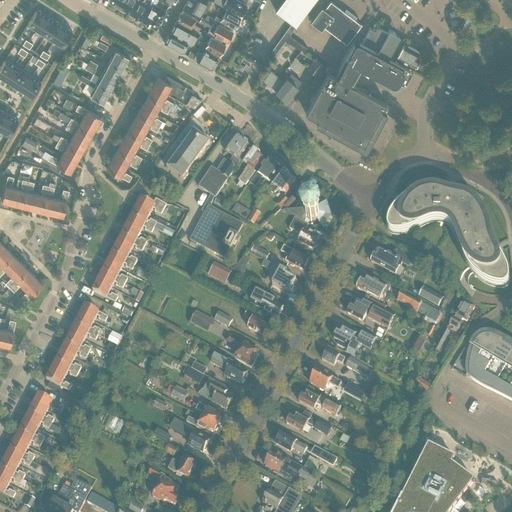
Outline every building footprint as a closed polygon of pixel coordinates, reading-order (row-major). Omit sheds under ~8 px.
[(129,13),(135,0),(123,0),(119,7),(129,13)] [(145,11),(150,0),(143,0),(142,2),(138,0),(135,0),(129,13),(143,22),(148,13),(145,11)] [(162,1),(160,0),(150,0),(145,11),(148,13),(143,22),(155,29),(165,11),(153,4),(154,2),(159,5),(162,1)] [(187,0),(182,10),(191,14),(197,18),(201,10),(205,13),(211,2),(206,0),(187,0)] [(237,0),(212,0),(223,6),(222,7),(226,9),(227,10),(228,8),(241,15),(247,5),(237,0)] [(283,0),(275,11),(292,23),(296,26),(315,0),(283,0)] [(346,43),(361,24),(360,23),(358,22),(355,19),(357,17),(351,13),(349,15),(330,0),(324,8),(321,6),(310,21),(321,29),(323,26),(346,43)] [(225,23),(234,28),(240,17),(227,10),(226,9),(221,19),(216,16),(214,21),(218,23),(223,26),(225,23)] [(37,10),(27,25),(36,31),(46,15),(37,10)] [(462,32),(466,28),(468,28),(470,27),(471,26),(472,25),(473,23),(473,22),(473,20),(472,18),(471,17),(471,11),(467,15),(466,16),(461,25),(462,26),(462,32)] [(195,19),(190,16),(181,12),(176,21),(197,33),(200,27),(193,23),(195,19)] [(46,15),(36,31),(44,37),(54,21),(46,15)] [(213,22),(202,16),(199,21),(210,27),(213,22)] [(54,21),(44,37),(53,42),(63,26),(54,21)] [(198,34),(190,29),(176,21),(170,31),(193,44),(198,34)] [(226,41),(232,31),(223,26),(218,23),(213,32),(209,30),(206,34),(211,37),(224,44),(226,41)] [(290,34),(296,26),(292,23),(270,52),(274,55),(285,41),(304,51),(307,47),(290,34)] [(63,26),(53,42),(62,48),(72,32),(63,26)] [(389,30),(388,32),(387,33),(377,27),(375,30),(370,28),(362,42),(395,60),(397,56),(414,66),(415,65),(417,64),(419,61),(418,59),(419,57),(417,56),(419,52),(403,44),(403,45),(400,43),(401,42),(397,39),(397,38),(397,37),(396,34),(395,34),(394,33),(394,32),(392,31),(389,30)] [(164,43),(178,51),(182,53),(185,48),(186,49),(189,44),(169,33),(164,43)] [(199,47),(208,52),(209,50),(219,55),(225,44),(224,44),(211,37),(207,43),(203,41),(199,47)] [(108,45),(97,40),(95,45),(105,50),(108,45)] [(354,43),(339,71),(354,79),(361,67),(391,84),(393,84),(396,83),(398,81),(404,84),(412,70),(359,42),(357,41),(355,42),(354,43)] [(187,55),(193,59),(198,62),(211,69),(218,57),(205,50),(203,54),(197,51),(195,54),(190,51),(187,55)] [(122,69),(128,57),(116,51),(109,62),(122,69)] [(5,59),(0,67),(0,77),(4,80),(14,65),(5,59)] [(307,69),(316,76),(324,66),(315,59),(307,69)] [(97,64),(89,60),(87,64),(95,69),(97,64)] [(115,80),(122,69),(109,62),(103,73),(115,80)] [(93,73),(95,69),(87,64),(85,69),(93,73)] [(14,65),(4,80),(13,86),(23,70),(14,65)] [(354,79),(339,71),(339,72),(326,65),(323,70),(322,70),(310,85),(318,89),(305,114),(363,145),(386,104),(351,85),(354,79)] [(62,66),(53,83),(59,86),(68,69),(62,66)] [(95,69),(93,73),(101,77),(97,84),(109,91),(115,80),(103,73),(95,69)] [(23,70),(13,86),(22,91),(32,76),(23,70)] [(275,92),(286,100),(297,86),(300,82),(291,74),(288,78),(287,78),(284,82),(271,71),(264,80),(277,90),(275,92)] [(81,75),(79,80),(87,84),(89,80),(89,79),(81,75)] [(32,76),(22,91),(31,97),(41,81),(32,76)] [(158,77),(152,86),(166,94),(168,90),(180,97),(184,91),(179,88),(182,85),(167,76),(164,81),(158,77)] [(89,80),(87,84),(95,88),(91,96),(103,102),(109,91),(97,84),(89,80)] [(152,86),(147,95),(169,108),(172,103),(166,99),(165,101),(163,100),(166,94),(152,86)] [(147,95),(142,105),(156,112),(159,106),(161,108),(160,109),(166,113),(169,108),(147,95)] [(186,104),(194,108),(201,100),(191,95),(186,104)] [(66,99),(63,105),(69,108),(72,103),(66,99)] [(85,113),(82,119),(95,126),(101,117),(87,110),(79,105),(76,110),(82,114),(83,112),(85,113)] [(142,105),(137,114),(159,126),(162,121),(156,118),(155,119),(153,118),(156,112),(142,105)] [(0,109),(0,130),(9,115),(0,109)] [(65,124),(69,117),(59,112),(56,119),(65,124)] [(137,114),(132,123),(146,131),(149,125),(151,126),(150,128),(156,131),(159,126),(137,114)] [(9,115),(0,130),(0,131),(9,136),(18,120),(9,115)] [(68,123),(90,136),(95,126),(82,119),(79,125),(76,124),(77,121),(71,118),(68,123)] [(72,137),(85,145),(90,136),(68,123),(65,129),(71,132),(73,130),(75,131),(72,137)] [(132,123),(127,132),(148,144),(151,139),(146,136),(145,138),(142,136),(146,131),(132,123)] [(194,131),(167,169),(183,180),(210,143),(194,131)] [(127,132),(122,141),(135,149),(139,143),(141,144),(140,146),(146,149),(148,144),(127,132)] [(26,137),(24,142),(33,147),(36,142),(26,137)] [(58,142),(80,154),(85,145),(72,137),(68,143),(66,142),(67,140),(61,137),(58,142)] [(249,146),(237,137),(226,152),(233,157),(222,175),(211,168),(198,187),(211,195),(202,212),(205,214),(190,241),(225,259),(243,225),(211,208),(212,206),(211,205),(215,198),(215,199),(240,161),(239,161),(249,146)] [(122,141),(116,150),(138,162),(141,157),(135,154),(134,156),(132,155),(135,149),(122,141)] [(65,150),(61,156),(75,163),(80,154),(58,142),(55,147),(61,151),(62,149),(65,150)] [(248,182),(249,182),(256,172),(254,171),(263,158),(259,155),(260,154),(252,149),(242,162),(248,167),(244,172),(244,173),(238,181),(245,186),(248,182)] [(116,150),(111,160),(125,167),(128,161),(131,163),(130,165),(135,168),(138,162),(116,150)] [(75,163),(61,156),(58,162),(56,160),(57,158),(51,155),(48,160),(56,165),(70,172),(75,163)] [(125,167),(111,160),(106,169),(120,177),(127,181),(130,176),(125,173),(124,174),(122,173),(125,167)] [(256,172),(249,182),(253,185),(260,176),(270,183),(280,169),(268,160),(258,173),(256,172)] [(278,189),(285,194),(295,180),(288,176),(288,175),(282,171),(272,184),(268,191),(274,195),(278,189)] [(1,201),(12,203),(15,188),(9,187),(9,184),(12,184),(13,178),(7,177),(5,186),(1,201)] [(15,188),(12,203),(22,206),(28,181),(22,180),(20,186),(22,187),(22,190),(15,188)] [(28,181),(22,206),(32,208),(36,193),(29,192),(30,189),(32,189),(34,183),(28,181)] [(36,193),(32,208),(42,211),(48,186),(42,185),(40,192),(43,192),(42,195),(36,193)] [(48,186),(42,211),(53,213),(56,198),(49,197),(50,194),(52,195),(54,188),(48,186)] [(469,269),(473,274),(476,277),(481,281),(487,284),(490,285),(497,287),(503,287),(506,286),(508,284),(509,281),(509,278),(508,271),(506,265),(503,258),(499,253),(496,247),(493,241),(491,232),(489,223),(487,217),(484,212),(480,206),(477,202),(472,198),(467,195),(461,194),(455,193),(446,191),(437,188),(430,188),(423,189),(417,192),(411,195),(405,199),(399,204),(394,210),(390,214),(388,219),(387,224),(388,230),(390,233),(394,234),(398,235),(406,233),(416,229),(426,224),(430,222),(435,221),(440,221),(445,223),(449,226),(452,230),(464,261),(466,265),(469,269)] [(56,198),(53,213),(63,216),(66,201),(69,191),(63,190),(61,197),(64,197),(63,200),(56,198)] [(227,201),(218,197),(214,204),(223,208),(227,201)] [(285,197),(277,205),(283,211),(291,202),(285,197)] [(141,198),(136,208),(150,215),(153,209),(156,210),(155,212),(161,216),(167,205),(156,199),(153,204),(141,198)] [(284,210),(284,212),(299,220),(303,222),(305,219),(311,222),(317,220),(320,224),(323,229),(331,216),(326,201),(319,208),(313,205),(306,207),(303,213),(302,212),(284,210)] [(136,208),(131,217),(154,229),(157,223),(151,220),(149,223),(147,221),(150,215),(136,208)] [(250,213),(244,209),(239,216),(246,219),(250,213)] [(131,217),(127,226),(140,234),(144,227),(146,228),(145,231),(151,234),(154,229),(131,217)] [(289,229),(301,236),(298,242),(313,250),(319,238),(310,233),(311,233),(306,230),(308,225),(295,218),(289,229)] [(127,226),(122,236),(144,247),(147,242),(141,239),(140,241),(137,240),(140,234),(127,226)] [(175,232),(166,227),(163,234),(171,238),(175,232)] [(122,236),(117,245),(131,252),(134,246),(137,247),(135,249),(142,253),(144,247),(122,236)] [(117,245),(112,254),(135,266),(138,261),(131,257),(130,260),(127,258),(131,252),(117,245)] [(157,248),(153,246),(150,251),(162,257),(165,251),(157,247),(157,248)] [(254,246),(254,247),(251,253),(266,261),(270,255),(254,246)] [(303,271),(310,260),(294,251),(294,252),(284,246),(281,252),(289,256),(286,262),(303,271)] [(0,267),(13,254),(5,247),(0,252),(0,267)] [(372,256),(371,258),(371,261),(371,262),(396,276),(402,264),(409,268),(412,261),(405,256),(395,250),(392,256),(379,249),(376,254),(375,254),(375,255),(372,256)] [(9,273),(20,262),(13,254),(0,267),(0,276),(4,272),(3,270),(4,268),(9,273)] [(112,254),(107,264),(121,271),(124,264),(127,266),(126,268),(132,271),(135,266),(112,254)] [(293,287),(296,280),(286,275),(287,273),(265,261),(261,267),(270,271),(271,270),(273,271),(274,269),(279,272),(272,285),(289,294),(290,292),(292,292),(294,289),(293,287)] [(10,287),(28,269),(20,262),(9,273),(14,278),(12,280),(10,278),(6,283),(10,287)] [(232,272),(214,263),(208,276),(225,285),(232,272)] [(107,264),(102,273),(125,285),(128,279),(121,276),(120,278),(118,277),(121,271),(107,264)] [(451,272),(445,267),(441,272),(447,277),(451,272)] [(24,288),(35,277),(28,269),(10,287),(15,291),(19,287),(17,285),(19,283),(24,288)] [(102,273),(97,282),(111,289),(115,283),(117,284),(116,287),(122,290),(125,285),(102,273)] [(35,277),(24,288),(29,292),(27,294),(25,293),(21,297),(25,302),(32,295),(42,284),(35,277)] [(381,285),(366,277),(364,281),(362,280),(357,289),(380,301),(383,294),(386,295),(390,288),(382,283),(381,285)] [(111,289),(97,282),(93,292),(115,303),(118,298),(112,295),(110,297),(108,296),(111,289)] [(444,298),(424,287),(418,297),(438,308),(439,308),(444,310),(448,302),(444,299),(444,298)] [(258,289),(250,304),(277,319),(283,308),(276,304),(278,300),(258,289)] [(133,290),(130,295),(136,298),(134,300),(139,303),(143,295),(133,290)] [(441,314),(402,293),(397,301),(417,312),(426,317),(425,318),(436,324),(441,314)] [(395,317),(365,300),(362,306),(356,302),(353,307),(352,306),(347,314),(362,322),(365,317),(388,330),(395,317)] [(464,301),(456,316),(455,319),(453,318),(450,325),(458,330),(463,320),(467,322),(475,308),(464,301)] [(80,315),(94,322),(97,316),(100,317),(99,320),(105,323),(108,317),(85,306),(80,315)] [(134,312),(125,307),(122,313),(131,318),(134,312)] [(248,328),(267,338),(273,327),(256,318),(257,316),(248,311),(245,317),(252,321),(248,328)] [(196,312),(190,323),(208,333),(215,322),(196,312)] [(219,313),(215,321),(229,328),(233,321),(219,313)] [(75,324),(98,336),(101,331),(95,327),(93,330),(91,329),(94,322),(80,315),(75,324)] [(128,322),(116,316),(113,322),(125,328),(128,322)] [(10,330),(3,329),(0,342),(0,343),(10,346),(15,321),(9,320),(8,327),(10,327),(10,330)] [(71,334),(84,341),(88,334),(90,336),(89,338),(95,341),(98,336),(75,324),(71,334)] [(370,350),(377,339),(363,331),(360,337),(342,327),(339,332),(338,331),(334,339),(339,342),(337,346),(347,351),(346,354),(354,358),(361,345),(370,350)] [(450,333),(445,330),(434,350),(439,353),(450,333)] [(120,337),(110,333),(107,339),(117,343),(120,337)] [(66,343),(88,355),(91,349),(85,346),(84,348),(81,347),(84,341),(71,334),(66,343)] [(251,366),(258,352),(228,336),(225,341),(238,348),(234,357),(251,366)] [(411,349),(418,353),(425,340),(419,336),(411,349)] [(511,347),(503,342),(500,341),(491,337),(487,337),(483,337),(479,339),(476,342),(474,345),(473,349),(471,356),(470,362),(470,368),(470,374),(472,379),(480,385),(489,389),(505,397),(511,401),(511,347)] [(61,352),(75,360),(78,353),(81,354),(79,357),(86,360),(88,355),(66,343),(61,352)] [(328,349),(322,360),(334,367),(336,362),(342,365),(345,359),(328,349)] [(56,362),(79,373),(82,368),(75,365),(74,367),(71,366),(75,360),(61,352),(56,362)] [(230,359),(217,352),(210,364),(223,371),(224,367),(228,369),(225,375),(242,384),(247,374),(242,371),(243,370),(236,366),(237,365),(229,360),(230,359)] [(374,370),(351,357),(345,367),(368,380),(374,370)] [(51,371),(65,378),(68,372),(71,373),(70,375),(76,379),(79,373),(56,362),(51,371)] [(104,362),(100,368),(106,372),(110,366),(104,362)] [(207,370),(195,363),(192,368),(191,369),(204,376),(207,370)] [(203,377),(189,369),(184,377),(193,382),(193,383),(199,386),(203,377)] [(317,369),(309,383),(325,392),(329,385),(338,390),(342,383),(317,369)] [(62,384),(65,378),(51,371),(46,380),(69,392),(72,387),(65,383),(64,386),(62,384)] [(418,378),(414,385),(418,388),(422,381),(418,378)] [(226,410),(232,399),(225,395),(227,391),(208,380),(203,390),(202,391),(200,392),(199,394),(198,395),(226,410)] [(94,393),(85,388),(82,395),(90,399),(94,393)] [(188,395),(175,388),(171,396),(184,403),(188,395)] [(320,399),(306,391),(304,395),(303,394),(299,402),(314,410),(317,405),(323,408),(322,410),(336,418),(341,408),(321,397),(320,399)] [(39,394),(34,404),(48,411),(51,405),(54,406),(53,408),(59,411),(62,406),(39,394)] [(464,407),(469,410),(474,400),(469,397),(464,407)] [(168,406),(157,400),(153,407),(164,413),(168,406)] [(202,418),(218,426),(221,420),(218,418),(220,415),(199,403),(196,410),(203,414),(202,418)] [(34,404),(29,413),(52,425),(54,420),(48,417),(47,419),(45,417),(48,411),(34,404)] [(29,413),(24,422),(38,430),(41,423),(44,425),(43,427),(49,430),(52,425),(29,413)] [(302,417),(296,414),(293,417),(291,416),(287,424),(303,433),(308,424),(315,428),(315,429),(328,437),(332,429),(319,422),(318,423),(312,420),(312,421),(310,420),(312,417),(305,413),(302,417)] [(214,433),(218,426),(202,418),(198,423),(189,418),(186,422),(190,424),(209,434),(211,431),(214,433)] [(175,419),(169,430),(191,441),(188,445),(203,453),(210,442),(195,434),(196,431),(175,419)] [(24,422),(19,432),(42,444),(45,438),(39,435),(37,437),(35,436),(38,430),(24,422)] [(75,428),(67,424),(64,431),(71,434),(75,428)] [(158,430),(154,436),(168,444),(172,437),(158,430)] [(19,432),(15,441),(28,448),(32,442),(34,443),(33,446),(39,449),(42,444),(19,432)] [(282,434),(276,444),(290,453),(292,449),(303,455),(307,448),(296,442),(282,434)] [(15,441),(10,450),(32,462),(35,457),(29,453),(28,456),(25,455),(28,448),(15,441)] [(177,451),(161,442),(157,448),(174,457),(177,451)] [(64,448),(56,444),(53,449),(61,453),(64,448)] [(455,459),(428,446),(395,511),(451,511),(454,509),(474,481),(452,465),(455,459)] [(333,467),(337,460),(315,448),(311,454),(333,467)] [(10,450),(5,460),(19,467),(22,460),(24,462),(23,464),(30,467),(32,462),(10,450)] [(271,454),(265,465),(274,471),(284,477),(286,473),(297,479),(302,469),(279,456),(278,458),(271,454)] [(182,476),(188,479),(196,464),(184,457),(179,465),(173,462),(169,469),(177,473),(176,475),(181,478),(182,476)] [(319,462),(310,457),(304,467),(313,473),(319,462)] [(5,460),(0,468),(23,481),(25,475),(19,472),(18,474),(15,473),(19,467),(5,460)] [(0,468),(0,480),(9,485),(12,479),(15,480),(14,482),(20,486),(23,481),(0,468)] [(178,498),(179,497),(176,496),(179,490),(173,486),(174,484),(164,479),(165,476),(152,469),(149,474),(158,479),(157,481),(161,483),(153,497),(164,503),(165,501),(174,506),(175,505),(177,504),(179,501),(178,498)] [(36,484),(39,477),(28,473),(25,479),(36,484)] [(482,479),(481,484),(496,488),(497,483),(482,479)] [(9,485),(0,480),(0,492),(13,499),(16,494),(9,491),(8,493),(6,491),(9,485)] [(76,480),(75,482),(70,490),(64,487),(55,502),(73,511),(79,511),(87,499),(86,499),(92,488),(76,480)] [(316,481),(313,489),(320,492),(324,484),(316,481)] [(293,511),(302,497),(275,482),(272,488),(276,490),(273,495),(269,493),(263,504),(267,507),(265,509),(269,511),(271,511),(273,509),(277,511),(276,511),(293,511)] [(91,505),(97,496),(92,493),(87,503),(91,505)] [(36,500),(29,496),(24,506),(31,509),(36,500)] [(96,508),(101,498),(97,496),(91,505),(96,508)] [(101,510),(106,501),(101,498),(96,508),(101,510)] [(103,511),(105,511),(110,503),(106,501),(101,510),(103,511)] [(72,511),(73,511),(55,502),(49,511),(72,511)] [(111,511),(115,506),(110,503),(105,511),(111,511)] [(142,511),(144,509),(133,503),(129,510),(131,511),(142,511)]
